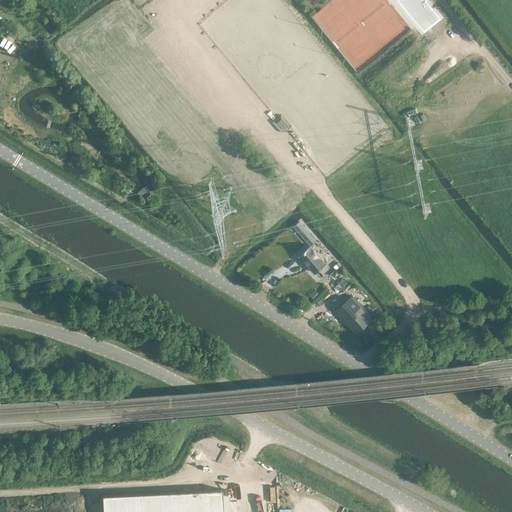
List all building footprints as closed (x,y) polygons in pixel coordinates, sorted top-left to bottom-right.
[(355,72),(432,14),(421,0),(331,0),(335,5),(328,10),(334,18),(330,21),(333,26),(337,24),(338,26),(326,35),(341,55),(348,49),(353,56),(347,61),(355,72)] [(280,116),(273,122),(282,132),(289,126),(280,116)] [(147,190),(141,197),(151,206),(158,200),(147,190)] [(299,222),(293,227),(303,238),(309,233),(299,222)] [(326,264),(310,246),(300,255),(316,273),(326,264)] [(351,297),(336,310),(356,333),(371,320),(351,297)]
